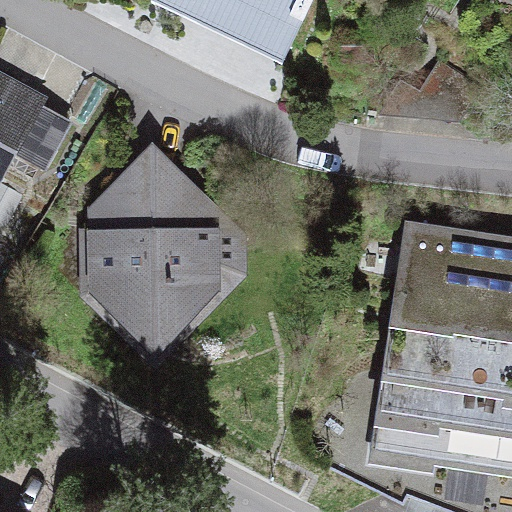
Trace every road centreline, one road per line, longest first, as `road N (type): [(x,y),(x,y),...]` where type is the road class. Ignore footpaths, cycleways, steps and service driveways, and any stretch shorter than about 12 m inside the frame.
road 1 (residential): [(511,180),(350,161),(86,54),(0,6)]
road 2 (residential): [(261,511),(0,376)]
